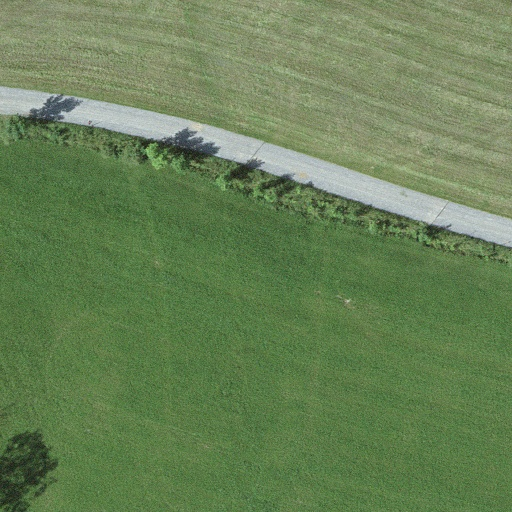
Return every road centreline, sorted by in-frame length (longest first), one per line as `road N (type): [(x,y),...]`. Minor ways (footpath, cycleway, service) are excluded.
road 1 (track): [(511,237),(197,143),(0,106)]
road 2 (track): [(182,0),(173,137)]
